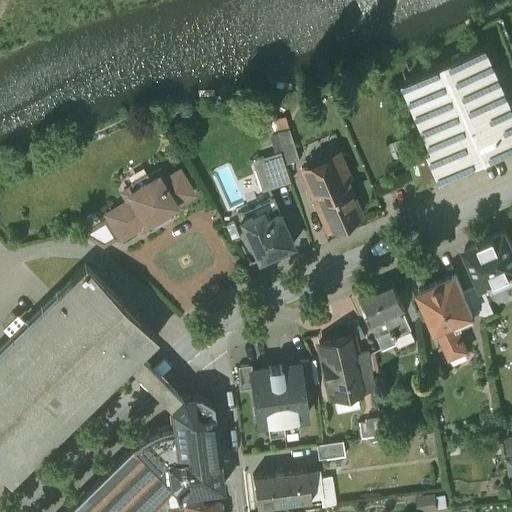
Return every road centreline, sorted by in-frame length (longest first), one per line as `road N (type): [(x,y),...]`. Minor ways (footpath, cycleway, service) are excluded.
road 1 (tertiary): [(190,346),(245,309),(511,193)]
road 2 (tertiary): [(18,511),(190,346)]
road 3 (residential): [(190,346),(221,377),(237,511)]
